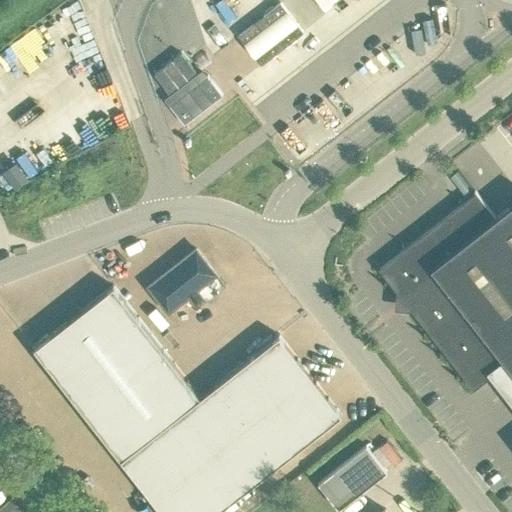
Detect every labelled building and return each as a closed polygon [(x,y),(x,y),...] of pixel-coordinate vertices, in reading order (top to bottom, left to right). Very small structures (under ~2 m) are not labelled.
[(237,34),(260,64),(303,30),(280,1),(237,34)] [(168,104),(183,123),(222,93),(207,74),(168,104)] [(1,164),(10,185),(33,175),(24,155),(1,164)] [(399,293),(397,305),(409,306),(472,387),(505,361),(511,370),(511,201),(494,215),(476,191),(379,267),(399,293)] [(168,309),(216,272),(196,247),(148,285),(168,309)] [(134,285),(159,267),(154,260),(129,278),(134,285)] [(34,346),(163,511),(214,511),(341,413),(279,333),(200,394),(115,285),(34,346)] [(318,482),(338,508),(386,470),(365,444),(318,482)] [(0,503),(0,511),(20,511),(35,499),(21,484),(0,503)]
